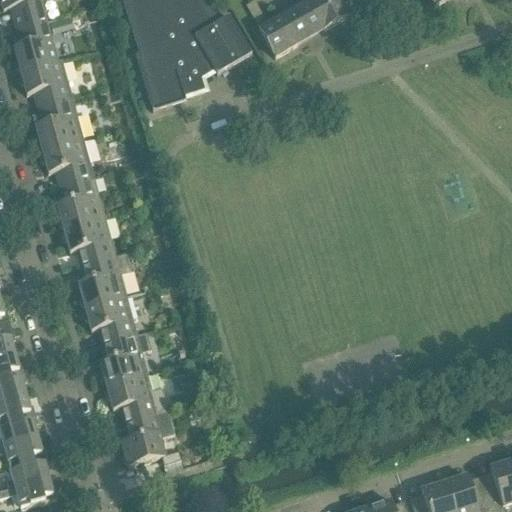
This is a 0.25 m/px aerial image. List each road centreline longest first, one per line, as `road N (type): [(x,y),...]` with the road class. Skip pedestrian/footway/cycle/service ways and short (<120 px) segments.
road 1 (residential): [(93,511),(0,169)]
road 2 (residential): [(307,511),(511,443)]
